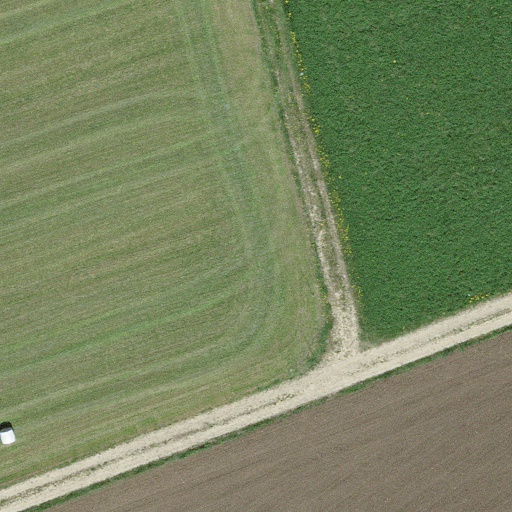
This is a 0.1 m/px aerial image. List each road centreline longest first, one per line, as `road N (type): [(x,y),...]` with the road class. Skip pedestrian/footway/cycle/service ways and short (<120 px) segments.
road 1 (track): [(0,503),(511,314)]
road 2 (track): [(267,0),(349,339),(342,379)]
